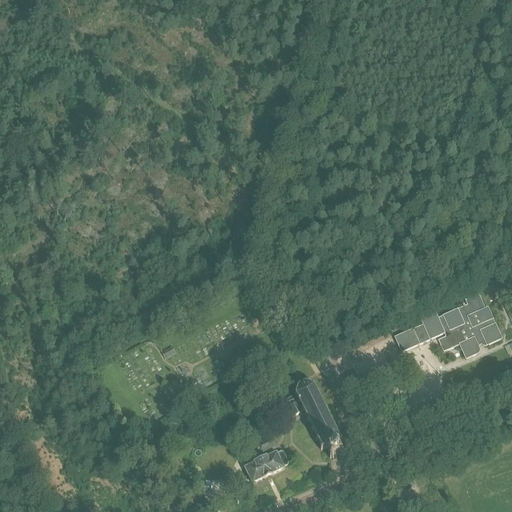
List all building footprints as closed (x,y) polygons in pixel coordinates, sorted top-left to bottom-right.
[(492,282),(511,323),(511,322),(511,301),(501,278),(492,282)] [(459,346),(466,360),(478,355),(479,354),(480,353),(480,351),(479,350),(477,345),(479,344),(481,343),(482,346),(483,346),(484,347),(485,347),(487,347),(502,340),(488,309),(485,310),(479,295),(465,301),(468,306),(438,319),(435,313),(420,319),(423,326),(395,339),(396,340),(399,347),(402,353),(444,335),(446,338),(460,332),(465,343),(459,346)] [(396,340),(390,343),(393,350),(399,347),(396,340)] [(162,353),(166,360),(176,354),(172,347),(162,353)] [(332,460),(333,461),(334,460),(334,459),(338,457),(342,455),(342,456),(344,455),(343,454),(345,453),(344,451),(342,452),(340,447),(341,446),(342,443),(341,442),(343,440),(342,438),(341,439),(337,431),(338,431),(338,429),(336,430),(332,422),(333,421),(333,420),(331,420),(327,412),(329,412),(328,410),(326,411),(323,403),(324,402),(323,400),(322,401),(319,396),(321,395),(320,393),(318,394),(315,388),(316,386),(315,385),(313,387),(308,384),(308,383),(306,382),(306,384),(300,387),(299,386),(298,388),(300,389),(296,395),(294,395),(294,396),(296,397),(297,399),(287,404),(289,408),(287,409),(292,419),(302,414),(302,413),(303,412),(307,420),(305,421),(307,423),(309,422),(312,430),(311,431),(312,432),(314,432),(317,439),(316,440),(317,442),(318,441),(322,449),(320,450),(321,451),(324,449),(325,451),(327,450),(331,457),(330,459),(331,461),(332,460)] [(230,423),(223,426),(228,437),(235,433),(230,423)] [(257,446),(261,454),(274,447),(270,439),(257,446)] [(245,470),(253,485),(285,469),(284,467),(288,465),(289,463),(284,453),(281,452),(278,454),(277,454),(245,470)]
